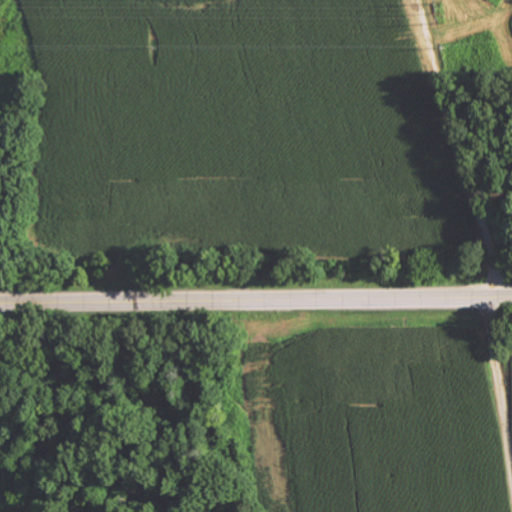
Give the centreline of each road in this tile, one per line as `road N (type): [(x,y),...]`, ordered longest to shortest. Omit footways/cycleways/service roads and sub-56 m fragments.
road 1 (secondary): [(511,294),(0,303)]
road 2 (track): [(487,294),(487,243),(407,0)]
